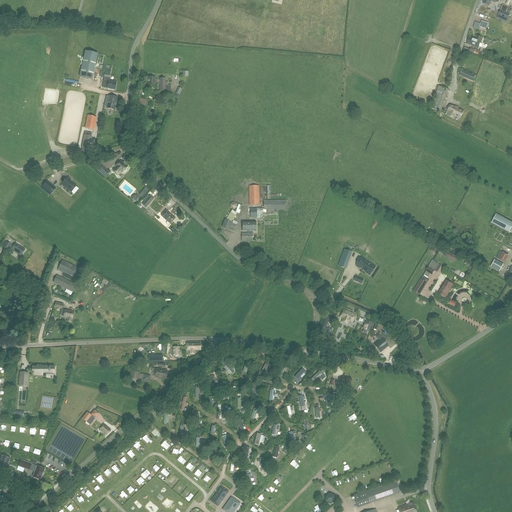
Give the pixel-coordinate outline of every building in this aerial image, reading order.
[(497,18),(506,22),(510,14),(506,12),(508,7),(503,5),(500,10),(497,18)] [(488,23),(481,21),(479,27),(486,29),(488,23)] [(473,38),(469,37),(467,43),(478,47),(480,42),(481,43),(483,38),(476,35),(475,39),(473,39),(473,38)] [(482,52),(470,48),(468,52),(481,57),(482,52)] [(85,51),(79,77),(92,80),(98,54),(85,51)] [(116,83),(109,81),(110,78),(109,78),(111,70),(103,69),(101,77),(104,78),(102,87),(107,88),(115,89),(116,83)] [(476,76),(462,70),(459,75),(473,81),(476,76)] [(155,80),(155,77),(148,77),(147,87),(155,87),(155,84),(160,84),(159,91),(166,91),(166,94),(171,94),(171,86),(168,86),(168,82),(165,82),(165,78),(160,78),(160,81),(157,80),(155,80)] [(441,112),(448,89),(438,86),(430,109),(441,112)] [(117,98),(107,95),(105,102),(108,103),(106,108),(114,110),(117,98)] [(463,111),(451,104),(447,111),(449,112),(447,115),(454,119),(455,115),(460,118),(463,111)] [(85,128),(94,130),(96,117),(88,115),(85,128)] [(92,136),(84,134),(81,148),(89,150),(92,136)] [(122,172),(127,167),(120,160),(115,166),(116,166),(112,170),(118,175),(121,172),(122,172)] [(109,172),(103,166),(100,163),(95,169),(98,171),(105,177),(109,172)] [(77,186),(67,177),(61,184),(71,193),(77,186)] [(51,194),(56,188),(46,181),(42,186),(51,194)] [(259,205),(259,185),(249,186),(249,205),(259,205)] [(139,195),(142,198),(149,190),(145,187),(139,195)] [(146,207),(153,199),(150,196),(142,204),(146,207)] [(260,218),(260,215),(263,215),(263,212),(266,212),(266,210),(285,210),(285,200),(263,200),(263,208),(262,208),(250,209),(250,218),(257,218),(260,218)] [(175,218),(166,210),(161,216),(170,224),(175,218)] [(230,212),(226,219),(231,222),(235,215),(237,213),(232,210),(231,212),(231,213),(230,212)] [(511,222),(497,215),(492,223),(509,233),(511,228),(511,222)] [(232,223),(225,220),(222,227),(229,230),(234,232),(237,226),(232,223)] [(241,233),(242,241),(253,241),(252,233),(241,233)] [(2,247),(7,251),(9,249),(11,250),(21,256),(25,250),(15,243),(13,246),(6,242),(2,247)] [(338,266),(345,268),(351,252),(344,250),(338,266)] [(455,261),(458,256),(447,250),(444,255),(455,261)] [(500,251),(496,258),(504,262),(508,255),(500,251)] [(375,267),(362,258),(361,260),(360,259),(357,264),(358,264),(356,265),(359,268),(361,270),(362,269),(362,270),(363,269),(366,271),(365,272),(369,275),(370,274),(369,274),(374,267),(375,267)] [(439,270),(443,263),(433,258),(430,265),(439,270)] [(82,270),(62,260),(57,270),(64,273),(63,276),(75,283),(82,270)] [(495,260),(491,267),(500,272),(504,265),(495,260)] [(426,271),(432,275),(435,271),(429,267),(426,271)] [(53,282),(72,292),(76,285),(57,275),(53,282)] [(420,295),(427,283),(426,282),(428,279),(424,276),(422,279),(421,279),(414,291),(420,295)] [(438,293),(445,297),(453,284),(446,279),(438,293)] [(67,319),(66,321),(71,323),(74,312),(65,309),(65,310),(63,309),(61,316),(63,317),(63,318),(67,319)] [(352,320),(355,315),(343,309),(339,316),(342,318),(340,321),(346,324),(348,321),(351,322),(353,323),(354,321),(352,320)] [(323,317),(320,326),(326,328),(329,319),(323,317)] [(368,331),(372,323),(366,320),(362,328),(368,331)] [(388,334),(393,339),(394,341),(397,339),(396,337),(395,338),(390,332),(388,334)] [(383,335),(381,337),(379,335),(376,337),(379,340),(374,345),(380,352),(388,346),(384,341),(386,339),(383,335)] [(199,343),(186,344),(187,350),(190,350),(190,352),(194,352),(194,350),(200,350),(199,343)] [(173,357),(181,357),(181,353),(180,353),(180,347),(172,347),(173,357)] [(155,377),(165,379),(167,371),(161,370),(162,367),(164,368),(165,364),(159,363),(158,367),(160,367),(159,369),(156,369),(154,369),(152,376),(155,377)] [(32,366),(32,372),(33,372),(33,375),(43,376),(43,373),(54,374),(55,366),(37,364),(37,366),(32,366)] [(139,372),(128,370),(127,374),(129,374),(128,378),(138,380),(138,379),(142,380),(142,381),(149,382),(151,375),(139,373),(139,372)] [(19,372),(18,386),(27,387),(29,373),(19,372)] [(54,406),(55,394),(45,394),(45,406),(54,406)] [(82,419),(86,421),(87,419),(91,423),(95,418),(91,415),(87,412),(82,419)] [(106,435),(108,432),(109,433),(110,431),(109,431),(110,430),(103,424),(99,429),(106,435)] [(229,434),(223,436),(225,445),(231,443),(229,434)] [(162,443),(167,447),(171,443),(166,438),(162,443)] [(285,456),(285,450),(282,450),(282,444),(275,444),(275,456),(285,456)] [(9,457),(1,453),(0,455),(0,468),(4,470),(9,457)] [(21,459),(18,465),(29,470),(34,472),(32,477),(40,480),(44,469),(37,466),(31,464),(21,459)] [(200,476),(204,470),(199,466),(195,472),(200,476)] [(204,477),(209,482),(213,477),(208,473),(204,477)] [(175,484),(179,479),(175,475),(171,480),(175,484)] [(395,480),(364,491),(353,495),(357,507),(400,493),(395,480)] [(219,486),(209,500),(217,506),(227,492),(219,486)] [(335,501),(335,495),(330,493),(325,496),(325,501),(330,504),(335,501)] [(225,511),(234,511),(241,504),(231,497),(222,510),(225,511)] [(416,511),(413,502),(398,508),(399,511),(416,511)]
